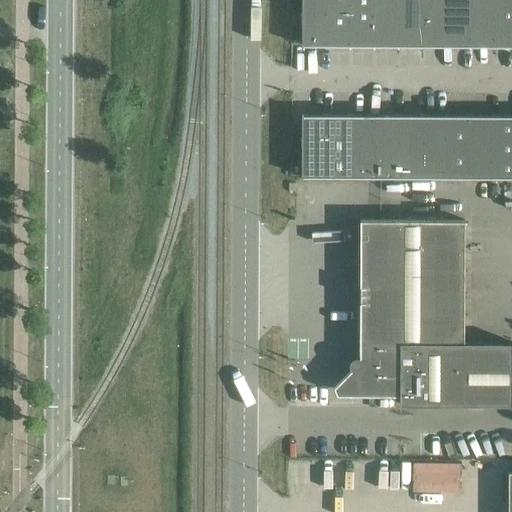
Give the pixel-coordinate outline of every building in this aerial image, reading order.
[(325,44),(325,0),(301,0),(301,45),(303,45),(303,44),(325,44)] [(350,44),(349,0),(325,0),(325,44),(350,44)] [(374,44),(373,0),(349,0),(350,44),(374,44)] [(398,44),(397,0),(373,0),(374,44),(398,44)] [(422,45),(421,0),(397,0),(398,44),(422,45)] [(446,45),(445,0),(421,0),(422,45),(446,45)] [(470,45),(469,0),(445,0),(446,45),(470,45)] [(494,45),(493,0),(469,0),(470,45),(494,45)] [(511,44),(511,0),(493,0),(494,45),(511,44)] [(325,176),(325,114),(301,114),(301,176),(302,176),(325,176)] [(349,176),(349,114),(325,114),(325,176),(349,176)] [(373,176),(373,114),(349,114),(349,176),(373,176)] [(397,176),(397,114),(373,114),(373,176),(397,176)] [(421,176),(421,114),(397,114),(397,176),(421,176)] [(445,176),(445,114),(421,114),(421,176),(445,176)] [(469,176),(470,114),(445,114),(445,176),(469,176)] [(493,176),(494,114),(470,114),(469,176),(493,176)] [(511,176),(511,114),(494,114),(493,176),(511,176)] [(464,341),(464,219),(360,219),(359,355),(356,355),(354,355),(352,356),(351,357),(350,358),(349,359),(348,360),(348,362),(348,364),(348,366),(349,368),(350,369),(352,370),(353,371),(337,386),(339,390),(399,390),(399,403),(511,404),(511,342),(464,341)]
